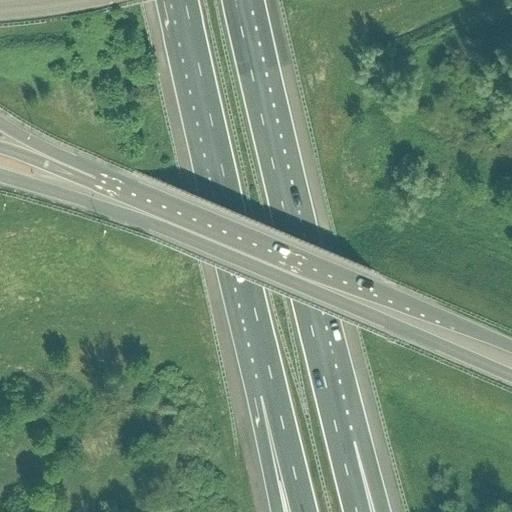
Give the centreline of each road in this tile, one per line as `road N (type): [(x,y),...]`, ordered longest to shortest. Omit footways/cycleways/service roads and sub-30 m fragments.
road 1 (primary): [(511,360),(75,182)]
road 2 (motorway): [(338,444),(236,0)]
road 3 (motorway): [(184,0),(276,393)]
road 4 (motorway): [(276,393),(305,511)]
